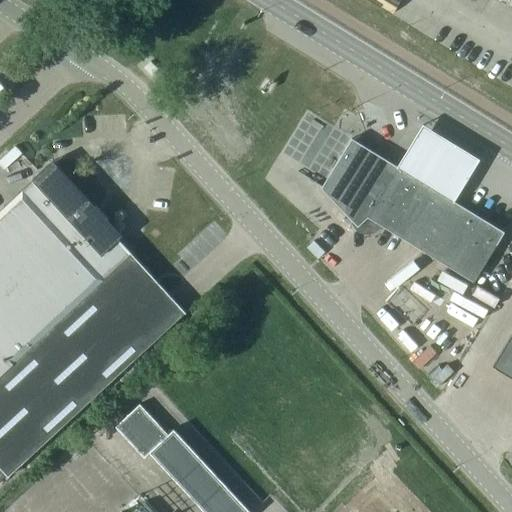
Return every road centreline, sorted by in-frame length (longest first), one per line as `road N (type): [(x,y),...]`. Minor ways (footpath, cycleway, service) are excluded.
road 1 (unclassified): [(511,508),(151,112),(79,52)]
road 2 (primary): [(511,148),(268,0)]
